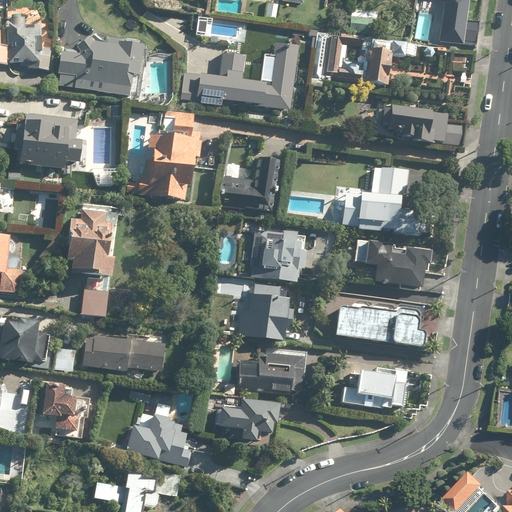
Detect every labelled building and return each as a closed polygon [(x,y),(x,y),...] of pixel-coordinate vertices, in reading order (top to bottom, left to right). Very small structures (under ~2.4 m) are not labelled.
[(463,43),(468,0),(442,0),(437,40),(463,43)] [(379,13),(356,11),(354,24),(377,26),(379,13)] [(53,45),(46,44),(46,23),(36,23),(36,26),(29,25),(30,22),(25,22),(26,15),(12,14),(9,45),(3,44),(5,20),(0,20),(0,63),(51,68),(53,45)] [(416,59),(417,41),(316,32),(313,79),(330,80),(330,75),(365,78),(365,83),(385,85),(386,67),(392,68),(393,57),(416,59)] [(77,52),(63,51),(57,87),(141,99),(148,45),(141,45),(141,40),(106,37),(106,40),(98,34),(95,34),(77,49),(77,52)] [(291,112),(299,48),(277,45),(272,84),(242,80),(245,57),(224,54),(221,79),(186,74),(183,98),(291,112)] [(435,111),(394,106),(394,110),(381,109),(378,135),(462,145),(464,128),(448,126),(450,115),(435,114),(435,111)] [(196,114),(167,111),(165,127),(194,129),(196,114)] [(27,126),(18,125),(15,150),(21,150),(20,165),(68,169),(69,162),(84,163),(86,141),(78,140),(79,119),(28,115),(27,126)] [(196,169),(199,169),(202,140),(153,135),(146,196),(193,201),(196,169)] [(224,192),(271,200),(273,191),(278,192),(283,160),(260,157),(256,182),(226,177),(224,192)] [(375,194),(346,192),(344,227),(399,230),(398,234),(421,235),(421,232),(432,233),(433,212),(403,210),(406,172),(377,170),(375,194)] [(0,213),(13,215),(16,189),(0,187),(0,213)] [(115,242),(119,208),(84,204),(82,221),(74,220),(70,260),(76,261),(74,271),(116,276),(118,257),(112,256),(113,242),(115,242)] [(287,233),(254,231),(252,258),(252,267),(253,267),(253,278),(300,281),(302,250),(306,250),(307,236),(299,236),(299,232),(287,231),(287,233)] [(1,292),(24,293),(25,271),(10,270),(13,237),(0,236),(0,272),(2,273),(1,292)] [(378,283),(425,287),(427,262),(433,263),(434,248),(359,241),(357,263),(380,265),(378,283)] [(242,310),(240,335),(288,339),(289,328),(294,329),(295,310),(290,310),(291,299),(282,298),(282,289),(256,287),(255,295),(253,295),(252,311),(242,310)] [(419,315),(342,306),(339,336),(424,347),(426,334),(417,333),(419,315)] [(6,333),(3,333),(1,359),(45,363),(48,331),(41,331),(42,321),(23,319),(22,324),(7,323),(6,333)] [(165,340),(89,332),(85,365),(162,372),(165,340)] [(77,350),(58,349),(57,371),(76,373),(77,350)] [(240,391),(305,393),(306,356),(286,355),(286,352),(269,351),(269,363),(241,362),(240,391)] [(345,403),(393,407),(393,405),(406,406),(409,371),(348,365),(345,403)] [(88,423),(91,423),(93,399),(74,397),(75,388),(69,388),(69,386),(65,386),(65,384),(49,382),(46,415),(59,416),(57,436),(83,438),(83,431),(87,432),(88,423)] [(224,411),(219,411),(218,422),(223,423),(222,426),(246,428),(245,439),(259,440),(260,431),(276,432),(277,423),(280,423),(282,404),(245,401),(244,410),(224,408),(224,411)] [(154,414),(153,419),(143,416),(140,426),(136,425),(128,452),(187,469),(192,451),(185,449),(189,435),(183,433),(185,425),(171,421),(172,419),(168,418),(171,407),(161,404),(158,415),(154,414)] [(473,470),(448,496),(462,509),(487,483),(473,470)] [(182,475),(159,472),(158,481),(144,479),(145,474),(128,472),(126,489),(98,485),(96,500),(125,504),(123,511),(146,511),(147,504),(160,505),(161,494),(179,496),(182,475)] [(15,490),(7,484),(0,493),(0,508),(1,509),(15,490)]
